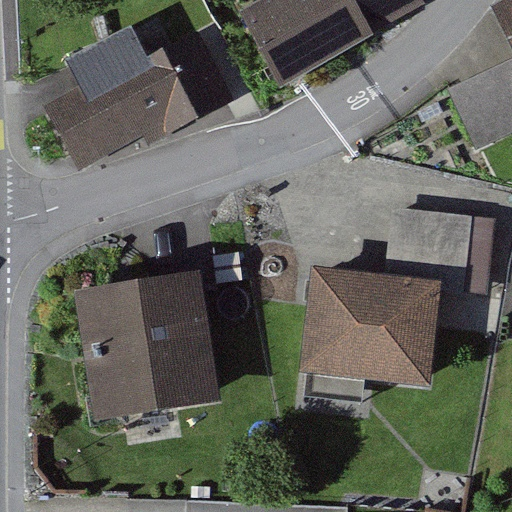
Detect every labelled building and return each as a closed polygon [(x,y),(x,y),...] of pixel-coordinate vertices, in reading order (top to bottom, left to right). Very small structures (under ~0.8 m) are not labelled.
[(412,0),(282,0),(244,23),(285,92),(420,13),(412,0)] [(511,5),(497,13),(511,45),(511,5)] [(46,106),(76,161),(139,127),(146,139),(195,112),(161,50),(150,56),(132,24),(66,59),(74,76),(81,87),(46,106)] [(387,242),(383,276),(442,283),(441,292),(486,297),(495,221),(391,209),(387,242)] [(312,268),(300,373),(307,373),(305,397),(361,403),(364,380),(428,387),(441,292),(442,283),(383,276),(312,268)] [(77,299),(95,424),(217,406),(199,281),(77,299)]
